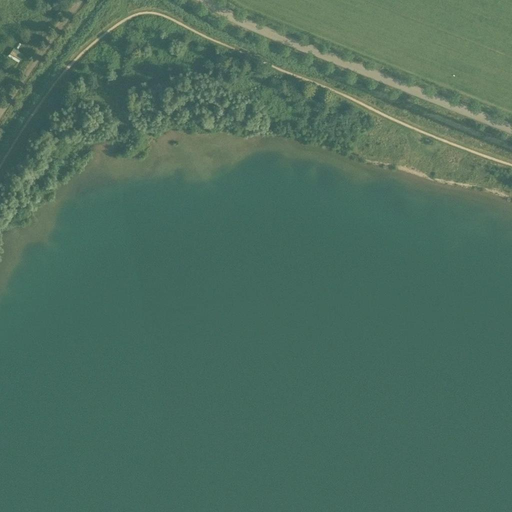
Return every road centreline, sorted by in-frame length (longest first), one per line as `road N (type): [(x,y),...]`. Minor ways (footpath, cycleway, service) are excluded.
road 1 (unclassified): [(511,131),(265,34),(204,0)]
road 2 (unclassified): [(0,112),(81,0)]
